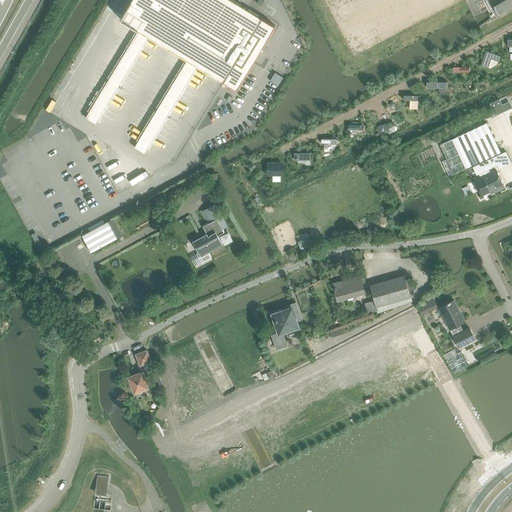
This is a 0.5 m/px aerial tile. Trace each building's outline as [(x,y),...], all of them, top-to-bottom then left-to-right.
[(275,26),(232,0),(132,0),(120,19),(138,30),(86,117),(96,124),(149,36),(187,60),(134,147),(145,153),(197,66),(224,82),(237,89),(263,47),(275,26)] [(511,5),(509,0),(505,0),(494,6),(499,15),(511,7),(511,5)] [(491,59),(499,61),(501,56),(486,51),(481,64),(488,67),(491,59)] [(445,80),(429,80),(429,89),(445,89),(445,80)] [(490,103),(492,109),(502,105),(499,99),(490,103)] [(487,123),(440,145),(447,160),(442,162),(449,177),(501,153),(487,123)] [(363,124),(347,124),(347,131),(351,131),(351,132),(360,132),(360,130),(363,130),(363,124)] [(391,124),(386,127),(386,133),(391,136),(397,133),(396,127),(391,124)] [(494,158),(474,168),(477,175),(479,174),(481,178),(475,181),(482,196),(495,190),(496,192),(504,188),(496,171),(490,173),(489,169),(498,165),(494,158)] [(281,174),(281,163),(268,163),(268,174),(281,174)] [(258,196),(253,199),(256,205),(262,202),(258,196)] [(211,257),(208,252),(222,244),(217,236),(224,232),(218,219),(203,227),(207,234),(193,241),(199,252),(197,253),(201,262),(211,257)] [(118,238),(109,221),(82,235),(92,252),(118,238)] [(299,245),(310,240),(309,236),(298,241),(299,245)] [(310,240),(299,245),(301,250),(310,247),(313,246),(312,245),(312,243),(310,240)] [(404,276),(370,286),(374,302),(377,311),(377,313),(412,301),(410,297),(408,290),(415,288),(412,278),(405,280),(404,276)] [(338,300),(364,292),(360,277),(334,284),(338,300)] [(449,330),(450,329),(453,335),(459,348),(476,340),(470,327),(462,330),(460,324),(462,323),(456,310),(457,310),(453,301),(438,308),(449,330)] [(374,302),(365,304),(368,314),(377,311),(374,302)] [(279,333),(272,335),(277,349),(287,346),(282,332),(299,326),(297,321),(302,319),(296,303),(287,306),(288,308),(272,314),(279,333)] [(343,328),(330,332),(332,337),(345,333),(343,328)] [(324,334),(318,336),(318,337),(319,342),(320,342),(326,340),(324,334)] [(141,366),(151,362),(147,351),(136,355),(141,366)] [(460,352),(446,359),(453,373),(467,366),(460,352)] [(134,393),(148,387),(142,373),(138,374),(135,374),(133,376),(129,378),(127,378),(130,387),(132,386),(134,393)] [(153,378),(148,380),(150,386),(151,386),(153,390),(163,386),(161,381),(155,383),(153,378)] [(97,475),(95,493),(107,494),(109,476),(97,475)]
